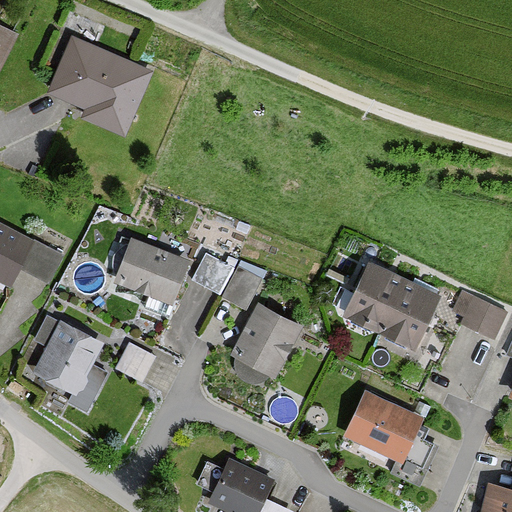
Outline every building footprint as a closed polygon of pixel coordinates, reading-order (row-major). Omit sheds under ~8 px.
[(0,76),(20,37),(0,26),(0,76)] [(152,73),(73,40),(51,94),(90,110),(85,122),(125,139),(152,73)] [(50,287),(65,257),(0,224),(0,281),(14,288),(22,272),(50,287)] [(192,263),(135,240),(117,284),(150,297),(145,309),(169,319),(192,263)] [(233,270),(207,256),(193,283),(220,297),(233,270)] [(401,277),(363,259),(336,313),(374,332),(401,277)] [(262,283),(241,272),(226,301),(247,312),(262,283)] [(436,294),(401,277),(374,332),(407,349),(436,294)] [(509,313),(475,298),(464,325),(498,339),(509,313)] [(235,309),(220,301),(200,344),(215,351),(235,309)] [(268,382),(272,377),(278,380),(305,327),(259,303),(232,357),(236,359),(236,365),(237,371),(240,377),(244,381),(250,384),(256,385),(262,384),(268,382)] [(80,396),(108,342),(64,319),(61,324),(49,318),(36,343),(49,350),(37,373),(80,396)] [(157,358),(132,345),(117,371),(143,385),(157,358)] [(426,419),(369,391),(347,435),(399,460),(392,473),(421,487),(440,448),(418,437),(426,419)] [(276,480),(230,458),(225,469),(209,461),(198,484),(215,492),(210,502),(232,511),(295,511),(296,511),(268,498),(276,480)] [(511,511),(511,484),(491,480),(483,511),(511,511)]
